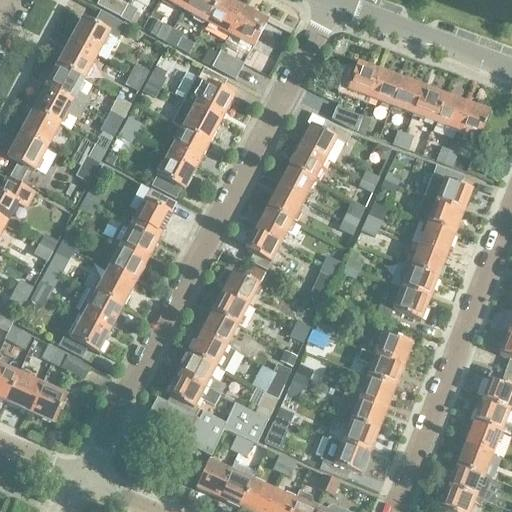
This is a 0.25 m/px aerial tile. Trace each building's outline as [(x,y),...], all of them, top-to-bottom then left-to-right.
[(121,19),(128,6),(116,0),(99,0),(96,6),(121,19)] [(161,0),(182,11),(188,0),(161,0)] [(188,0),(182,11),(206,24),(218,0),(188,0)] [(225,0),(218,0),(206,24),(229,37),(243,10),(225,0)] [(128,6),(121,19),(129,24),(136,11),(128,6)] [(243,10),(229,37),(252,49),(267,22),(243,10)] [(69,43),(96,58),(108,35),(116,40),(124,25),(100,12),(93,25),(82,20),(69,43)] [(151,20),(145,31),(155,36),(161,25),(151,20)] [(165,43),(172,30),(163,25),(156,38),(165,43)] [(172,30),(165,43),(175,48),(182,35),(172,30)] [(96,58),(69,43),(57,66),(84,80),(96,58)] [(211,68),(218,55),(209,50),(202,63),(211,68)] [(220,52),(218,55),(211,68),(235,81),(244,65),(220,52)] [(369,100),(379,70),(357,62),(346,91),(369,100)] [(77,92),(83,81),(84,80),(57,66),(44,89),(85,111),(91,100),(77,92)] [(131,77),(142,83),(147,74),(136,68),(131,77)] [(227,81),(203,69),(197,80),(195,79),(183,102),(194,107),(220,122),(233,98),(221,92),(227,81)] [(379,70),(369,100),(390,108),(401,79),(379,70)] [(148,83),(159,89),(163,80),(152,74),(148,83)] [(142,83),(131,77),(126,85),(137,91),(142,83)] [(401,79),(390,108),(412,116),(422,87),(401,79)] [(159,89),(148,83),(143,92),(155,97),(159,89)] [(422,87),(412,116),(434,124),(445,95),(422,87)] [(32,112),(59,127),(65,114),(79,121),(85,111),(44,89),(32,112)] [(445,95),(434,124),(455,132),(466,103),(445,95)] [(466,103),(455,132),(479,141),(490,112),(466,103)] [(220,122),(194,107),(181,130),(208,145),(220,122)] [(356,133),(362,118),(336,108),(330,120),(349,130),(356,133)] [(59,127),(32,112),(20,135),(46,150),(59,127)] [(106,122),(118,129),(122,120),(111,114),(106,122)] [(362,118),(356,133),(364,136),(370,121),(362,118)] [(123,129),(134,134),(139,126),(128,120),(123,129)] [(118,129),(106,122),(102,131),(113,137),(118,129)] [(299,147),(325,161),(336,140),(346,145),(351,136),(326,122),(321,131),(310,126),(299,147)] [(134,134),(123,129),(119,137),(130,143),(134,134)] [(208,145),(181,130),(169,153),(196,167),(208,145)] [(400,150),(405,135),(397,132),(391,146),(400,150)] [(46,150),(20,135),(7,158),(34,173),(46,150)] [(405,135),(400,150),(408,152),(413,138),(405,135)] [(288,168),(314,182),(325,161),(299,147),(288,168)] [(443,166),(448,151),(441,148),(435,163),(443,166)] [(448,151),(443,166),(452,169),(457,154),(448,151)] [(151,188),(166,196),(171,185),(184,191),(196,167),(169,153),(151,188)] [(81,168),(93,175),(99,165),(86,158),(81,168)] [(436,166),(435,167),(423,198),(463,213),(471,191),(460,186),(463,177),(436,166)] [(85,200),(96,206),(101,197),(96,194),(109,170),(103,167),(85,200)] [(93,175),(81,168),(76,177),(89,183),(93,175)] [(277,189),(303,202),(314,182),(288,168),(277,189)] [(364,172),(361,180),(374,187),(378,178),(364,172)] [(387,173),(384,181),(383,182),(397,188),(401,180),(387,173)] [(357,188),(371,194),(374,187),(361,180),(357,188)] [(31,194),(8,181),(1,195),(0,194),(0,225),(4,228),(17,205),(23,209),(31,194)] [(394,196),(397,188),(383,182),(380,189),(394,196)] [(266,209),(292,223),(303,202),(277,189),(266,209)] [(150,190),(149,191),(137,214),(128,208),(122,220),(131,225),(158,240),(177,205),(150,190)] [(454,235),(463,213),(423,198),(415,220),(427,225),(454,235)] [(96,206),(85,200),(80,209),(91,215),(96,206)] [(373,204),(368,216),(364,225),(378,231),(387,210),(373,204)] [(255,230),(281,244),(292,223),(266,209),(255,230)] [(345,214),(341,223),(355,229),(359,221),(345,214)] [(338,231),(351,237),(355,229),(341,223),(338,231)] [(158,240),(131,225),(119,248),(146,262),(158,240)] [(378,231),(364,225),(361,232),(375,238),(378,231)] [(427,225),(418,246),(445,257),(454,235),(427,225)] [(281,244),(255,230),(244,251),(252,255),(248,263),(266,272),(281,244)] [(39,247),(51,254),(57,243),(44,237),(39,247)] [(60,246),(72,253),(78,243),(65,237),(60,246)] [(72,253),(60,246),(55,255),(67,262),(72,253)] [(410,268),(437,278),(445,257),(418,246),(410,268)] [(51,254),(39,247),(34,256),(46,263),(51,254)] [(146,262),(119,248),(107,271),(134,285),(146,262)] [(326,257),(322,265),(336,272),(340,263),(326,257)] [(348,259),(344,267),(358,273),(362,265),(348,259)] [(401,290),(428,301),(437,278),(410,268),(398,263),(394,275),(405,279),(401,290)] [(322,265),(318,273),(333,280),(336,272),(322,265)] [(222,293),(247,307),(264,275),(250,267),(245,278),(233,272),(222,293)] [(341,275),(355,281),(358,273),(344,267),(341,275)] [(95,294),(122,308),(134,285),(107,271),(95,294)] [(14,292),(27,299),(32,289),(20,282),(14,292)] [(35,292),(48,299),(53,289),(41,282),(35,292)] [(428,301),(401,290),(392,312),(420,323),(428,301)] [(325,295),(324,291),(311,295),(312,298),(321,303),(325,295)] [(27,299),(14,292),(9,301),(22,308),(27,299)] [(48,299),(35,292),(30,301),(43,308),(48,299)] [(211,313),(237,327),(247,307),(222,293),(211,313)] [(83,317),(110,331),(122,308),(95,294),(83,317)] [(200,334),(226,348),(237,327),(211,313),(200,334)] [(81,360),(87,349),(97,354),(110,331),(83,317),(71,339),(64,336),(58,348),(81,360)] [(318,324),(314,333),(328,339),(332,331),(329,329),(332,323),(323,319),(321,325),(318,324)] [(292,330),(306,336),(310,329),(296,322),(292,330)] [(0,337),(5,340),(10,327),(2,323),(0,326),(0,337)] [(30,338),(11,327),(10,327),(5,340),(24,350),(30,338)] [(306,336),(292,330),(288,338),(302,345),(306,336)] [(314,333),(313,332),(307,344),(323,351),(328,339),(314,333)] [(234,353),(225,348),(226,348),(200,334),(189,354),(215,368),(224,373),(234,353)] [(375,357),(403,367),(411,345),(384,334),(375,357)] [(498,357),(509,361),(504,372),(511,375),(511,335),(507,334),(498,357)] [(51,364),(56,351),(48,347),(42,359),(51,364)] [(56,351),(51,364),(60,369),(67,357),(56,351)] [(403,367),(375,357),(360,351),(356,360),(371,366),(367,378),(394,389),(403,367)] [(178,375),(219,397),(225,387),(209,379),(215,368),(189,354),(178,375)] [(90,369),(67,357),(60,369),(83,381),(90,369)] [(273,373),(287,379),(290,371),(276,365),(273,373)] [(0,367),(0,400),(6,404),(18,376),(0,367)] [(295,375),(309,381),(313,373),(298,367),(295,375)] [(280,393),(283,387),(287,379),(273,373),(269,381),(270,381),(264,394),(277,401),(280,393)] [(219,397),(178,375),(166,397),(169,398),(165,405),(165,406),(197,424),(203,413),(194,408),(198,400),(214,408),(219,397)] [(309,381),(295,375),(291,382),(306,389),(309,381)] [(18,376),(6,404),(29,414),(41,386),(18,376)] [(394,389),(367,378),(358,400),(386,410),(394,389)] [(511,387),(490,379),(481,401),(508,412),(511,413),(511,387)] [(41,386),(29,414),(53,425),(66,397),(41,386)] [(263,394),(258,403),(253,415),(267,421),(277,401),(264,394),(263,394)] [(386,410),(358,400),(343,394),(339,405),(354,411),(350,422),(377,432),(386,410)] [(223,432),(235,437),(244,441),(252,445),(256,446),(267,421),(253,415),(234,404),(224,424),(203,413),(197,424),(165,406),(165,405),(157,400),(145,423),(184,444),(184,443),(211,457),(223,432)] [(508,412),(481,401),(473,423),(500,434),(508,412)] [(276,417),(290,423),(293,415),(280,409),(276,417)] [(290,423),(276,417),(272,425),(286,431),(290,423)] [(377,432),(350,422),(341,443),(369,454),(377,432)] [(500,434),(473,423),(464,445),(492,456),(500,434)] [(237,455),(244,441),(235,437),(229,451),(237,455)] [(244,441),(237,455),(246,459),(252,445),(244,441)] [(319,471),(346,481),(349,472),(360,477),(369,454),(341,443),(333,464),(323,460),(319,471)] [(492,456),(464,445),(456,467),(483,478),(492,456)] [(281,475),(288,459),(279,455),(272,471),(281,475)] [(288,459),(281,475),(289,478),(296,463),(288,459)] [(207,462),(195,489),(217,499),(230,472),(207,462)] [(483,478),(456,467),(447,489),(475,499),(483,478)] [(230,472),(217,499),(239,509),(251,482),(230,472)] [(323,493),(329,479),(322,476),(316,489),(323,493)] [(329,479),(323,493),(332,497),(338,483),(329,479)] [(251,482),(239,509),(246,511),(263,511),(273,491),(251,482)] [(469,511),(475,499),(447,489),(439,511),(441,511),(469,511)] [(273,491),(263,511),(289,511),(295,501),(273,491)] [(295,501),(289,511),(315,511),(317,507),(311,504),(312,502),(310,497),(298,492),(295,501)]
